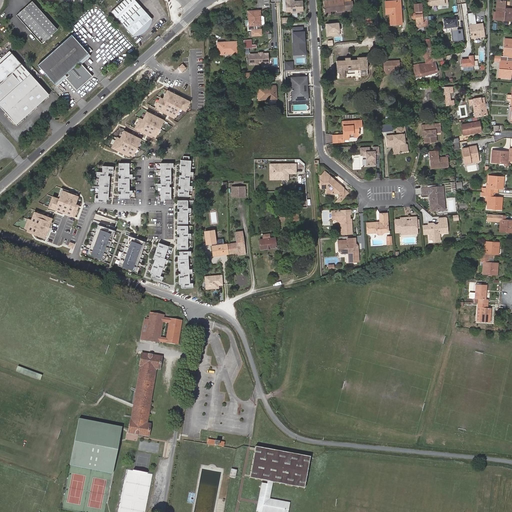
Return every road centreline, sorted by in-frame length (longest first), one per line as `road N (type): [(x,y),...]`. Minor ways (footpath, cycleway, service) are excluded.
road 1 (residential): [(0,231),(232,319),(268,407),(296,436),(511,461)]
road 2 (residential): [(0,187),(202,5)]
road 3 (residential): [(312,0),(320,150),(359,185)]
